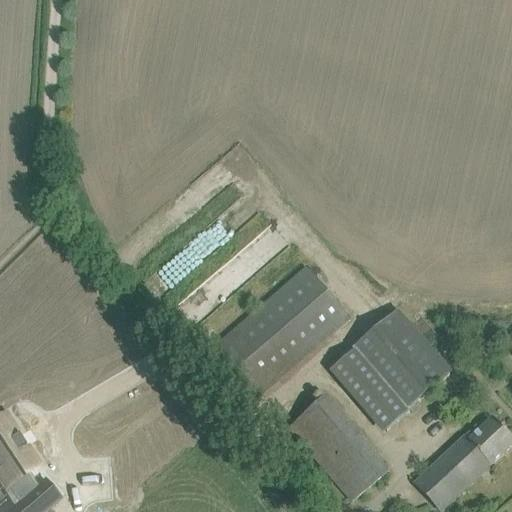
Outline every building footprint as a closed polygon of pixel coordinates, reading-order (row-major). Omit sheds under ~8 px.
[(258,399),(273,386),(350,320),(306,270),(215,349),(258,399)] [(399,310),(329,372),(383,435),(453,373),(399,310)] [(511,334),(502,344),(511,354),(511,334)] [(153,358),(43,414),(93,511),(180,511),(192,511),(195,511),(175,509),(187,502),(187,497),(194,493),(187,479),(203,471),(201,493),(215,486),(223,500),(224,495),(153,358)] [(352,503),(389,472),(325,398),(289,430),(352,503)] [(7,417),(0,421),(0,478),(7,489),(8,488),(18,505),(10,511),(47,511),(58,503),(43,485),(38,489),(28,475),(40,467),(7,417)] [(442,511),(511,446),(511,439),(502,429),(493,419),(472,439),(469,435),(430,472),(415,485),(439,511),(442,511)]
